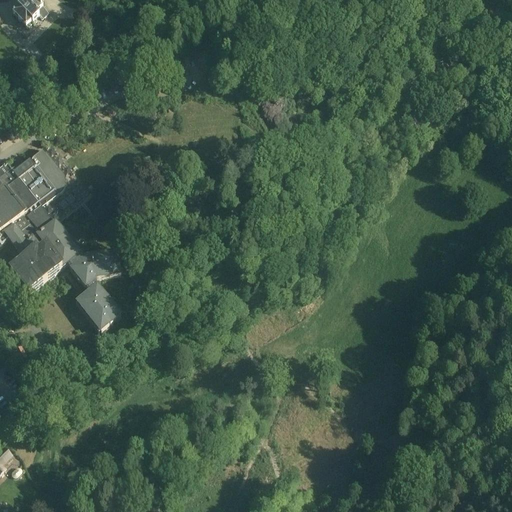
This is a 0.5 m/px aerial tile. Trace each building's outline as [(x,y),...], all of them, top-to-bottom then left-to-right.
[(43,9),(43,4),(39,0),(35,0),(31,0),(26,5),(24,3),(18,9),(19,10),(13,16),(26,29),(32,24),(32,25),(38,19),(42,23),(48,16),(43,10),(44,10),(43,9)] [(0,251),(2,250),(0,249),(1,248),(8,242),(24,263),(10,274),(29,298),(68,268),(71,272),(70,272),(86,292),(87,292),(90,296),(76,306),(101,337),(122,321),(98,290),(97,284),(121,280),(118,256),(85,261),(84,261),(81,258),(82,257),(57,226),(90,200),(50,148),(14,176),(8,167),(5,170),(4,169),(0,172),(0,251)] [(21,351),(13,355),(17,365),(26,360),(21,351)] [(26,360),(17,365),(28,385),(37,381),(26,360)] [(4,451),(0,455),(0,479),(6,474),(0,469),(0,468),(0,464),(9,456),(4,451)]
